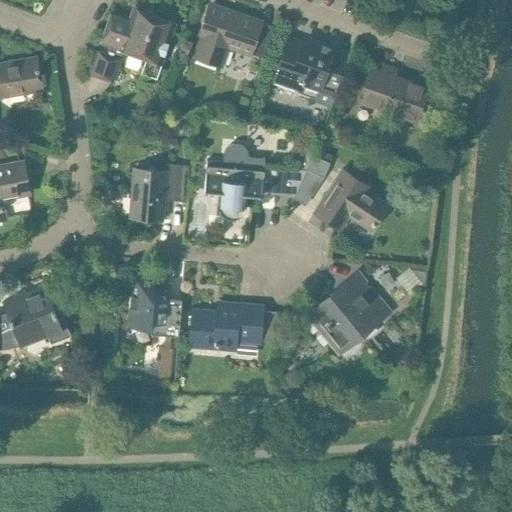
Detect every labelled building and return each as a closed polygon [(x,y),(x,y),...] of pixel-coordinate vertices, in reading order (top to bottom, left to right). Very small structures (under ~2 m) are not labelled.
[(262,58),(273,26),(210,4),(192,56),(223,68),(229,49),(249,57),(250,54),(262,58)] [(174,23),(139,11),(131,8),(128,18),(110,12),(99,44),(107,46),(104,55),(96,52),(89,74),(111,82),(121,51),(146,60),(141,73),(156,78),(174,23)] [(333,48),(316,42),(302,37),(300,43),(288,38),(273,80),(301,90),(303,84),(319,90),(315,101),(328,106),(343,64),(329,59),(333,48)] [(0,62),(0,96),(41,89),(34,56),(0,62)] [(392,75),(395,69),(382,64),(380,71),(370,68),(357,102),(416,123),(428,87),(392,75)] [(151,91),(147,103),(162,108),(166,96),(151,91)] [(236,99),(231,107),(240,112),(245,105),(236,99)] [(205,173),(203,189),(210,190),(218,190),(217,203),(218,205),(246,207),(246,205),(246,193),(261,194),(261,188),(263,188),(294,190),(303,174),(306,168),(305,169),(296,168),(264,166),(264,157),(248,156),(248,153),(247,151),(246,148),(243,145),(239,143),(235,142),(232,143),(229,144),(227,146),(225,149),(223,152),(222,161),(212,160),(206,159),(205,173)] [(425,149),(419,165),(432,170),(435,171),(435,170),(441,155),(436,153),(425,149)] [(297,161),(296,168),(305,169),(306,168),(312,156),(303,152),(302,161),(297,161)] [(312,156),(306,168),(323,177),(324,177),(330,162),(329,162),(314,155),(313,155),(312,155),(312,156)] [(0,201),(0,198),(28,194),(22,162),(0,166),(0,220),(3,220),(0,201)] [(186,193),(188,166),(164,165),(163,173),(133,171),(130,217),(160,219),(162,191),(186,193)] [(372,227),(386,205),(365,191),(367,187),(341,170),(312,213),(337,230),(339,232),(348,219),(369,232),(372,227)] [(369,287),(366,283),(367,282),(357,270),(329,293),(332,297),(308,317),(340,355),(391,312),(370,286),(369,287)] [(178,337),(181,299),(167,298),(169,283),(155,282),(155,279),(134,277),(130,327),(151,329),(150,334),(178,337)] [(63,330),(44,283),(1,301),(5,311),(0,314),(0,343),(16,337),(20,347),(48,337),(47,336),(63,330)] [(259,342),(262,306),(220,303),(219,313),(191,311),(188,346),(229,349),(229,340),(259,342)] [(276,373),(276,387),(289,388),(290,374),(276,373)]
